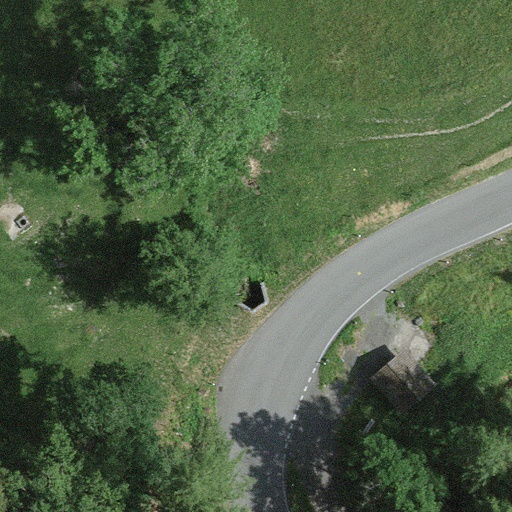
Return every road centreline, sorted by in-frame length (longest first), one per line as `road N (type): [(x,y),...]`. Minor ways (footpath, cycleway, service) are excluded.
road 1 (tertiary): [(330,313),(280,381),(254,483),(258,511)]
road 2 (tertiary): [(511,205),(409,253),(330,313)]
road 3 (residential): [(336,511),(321,447),(330,313)]
